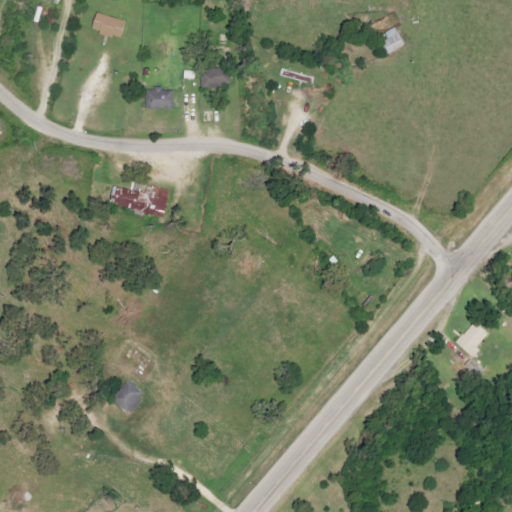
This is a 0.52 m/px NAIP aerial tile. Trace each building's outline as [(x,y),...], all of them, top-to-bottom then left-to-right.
[(122,39),(128,22),(99,13),(93,31),(122,39)] [(389,40),(382,43),(388,55),(407,45),(397,27),(385,34),(389,40)] [(281,75),(312,84),(314,78),(283,69),(281,75)] [(204,70),(204,87),(222,86),(222,70),(204,70)] [(175,90),(148,90),(147,109),(174,110),(175,90)] [(171,191),(148,186),(146,194),(116,188),(112,206),(157,215),(157,211),(166,213),(171,191)] [(473,357),(491,335),(475,322),(457,344),(473,357)] [(146,395),(131,381),(113,400),(129,414),(146,395)]
